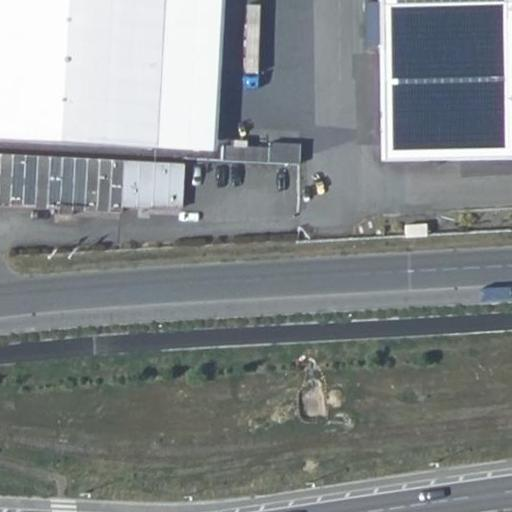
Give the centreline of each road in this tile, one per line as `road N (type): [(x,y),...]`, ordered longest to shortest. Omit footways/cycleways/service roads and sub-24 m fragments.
road 1 (unclassified): [(511,267),(0,300)]
road 2 (primary): [(511,491),(366,511)]
